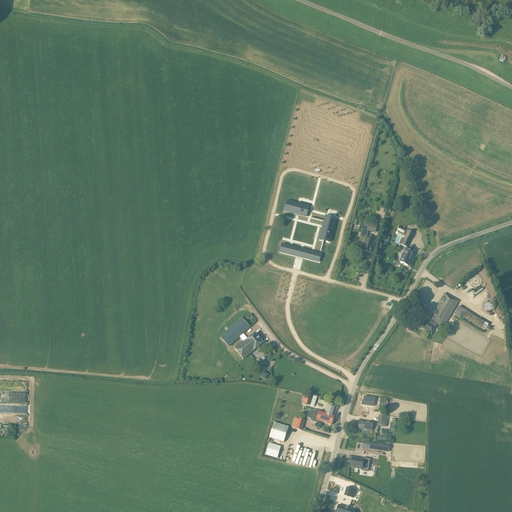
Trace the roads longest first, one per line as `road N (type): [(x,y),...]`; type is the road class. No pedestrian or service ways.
road 1 (unclassified): [(511,87),(298,0)]
road 2 (unclassified): [(317,511),(352,387),(404,302)]
road 3 (track): [(355,380),(295,335),(287,310),(295,271)]
road 4 (unclassified): [(404,302),(435,252),(511,222)]
